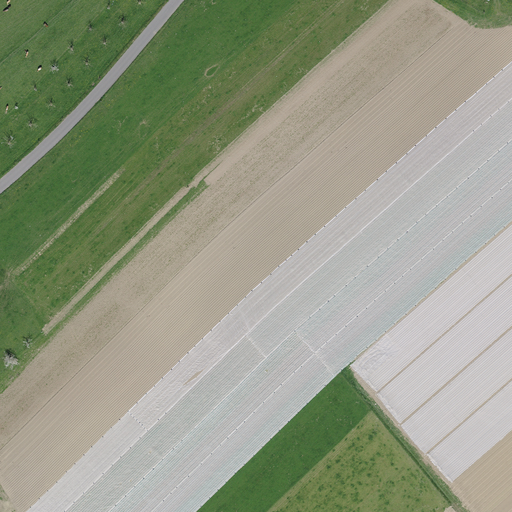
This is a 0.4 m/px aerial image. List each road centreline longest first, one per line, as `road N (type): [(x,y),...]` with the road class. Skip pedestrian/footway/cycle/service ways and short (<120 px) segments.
road 1 (unclassified): [(177,0),(64,128),(0,186)]
road 2 (track): [(340,369),(458,511)]
